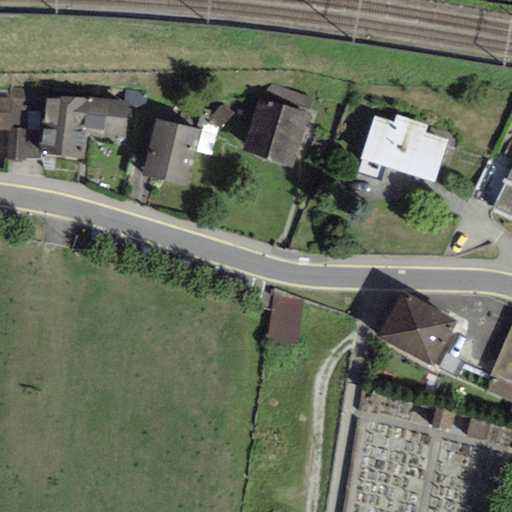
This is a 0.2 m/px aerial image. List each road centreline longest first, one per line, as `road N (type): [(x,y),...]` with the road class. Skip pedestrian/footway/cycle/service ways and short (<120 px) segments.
road 1 (residential): [(379,277),(285,272),(0,195)]
road 2 (unclassified): [(332,511),(379,277)]
road 3 (residential): [(511,287),(379,277)]
